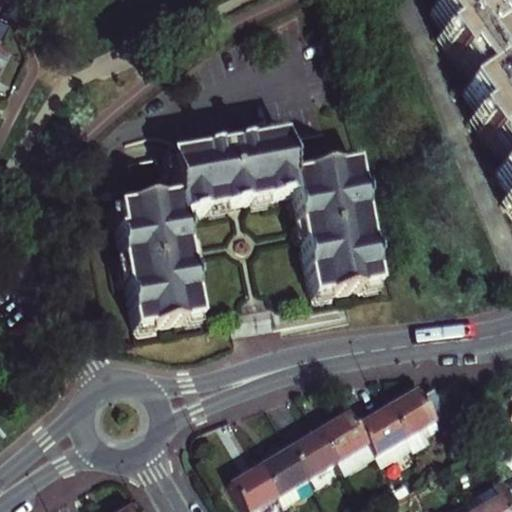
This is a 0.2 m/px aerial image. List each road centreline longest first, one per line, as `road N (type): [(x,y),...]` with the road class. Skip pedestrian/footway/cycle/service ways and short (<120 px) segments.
road 1 (tertiary): [(154,442),(181,419),(325,358)]
road 2 (tertiary): [(325,358),(279,361),(194,385),(140,386)]
road 3 (tertiary): [(325,358),(511,332)]
